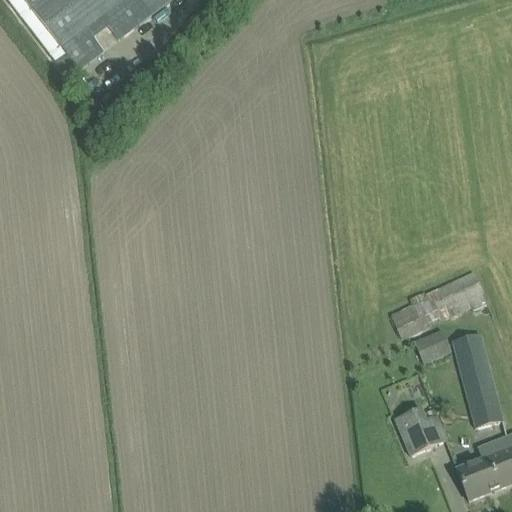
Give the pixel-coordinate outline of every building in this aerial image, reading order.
[(110,30),(120,42),(173,0),(6,0),(59,68),(68,61),(74,69),(66,76),(70,81),(103,55),(94,42),(110,30)] [(88,115),(97,129),(105,125),(96,110),(88,115)] [(482,297),(485,296),(474,273),(426,296),(425,293),(408,301),(411,308),(390,318),(402,343),(431,330),(430,326),(438,322),(439,324),(449,319),(450,321),(472,310),(473,312),(486,306),(482,297)] [(414,344),(423,367),(453,355),(443,332),(414,344)] [(453,344),(476,431),(504,424),(481,337),(453,344)] [(423,411),(396,422),(410,458),(447,442),(438,421),(428,425),(423,411)] [(484,463),(476,466),(457,473),(469,504),(511,486),(511,438),(479,451),(484,463)]
